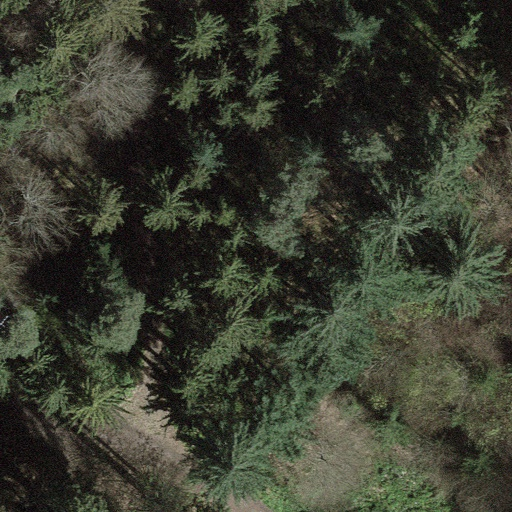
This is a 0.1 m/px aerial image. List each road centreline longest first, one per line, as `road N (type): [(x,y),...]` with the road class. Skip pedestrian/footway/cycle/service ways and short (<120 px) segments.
road 1 (track): [(178,466),(151,0)]
road 2 (track): [(0,376),(178,466),(244,511)]
